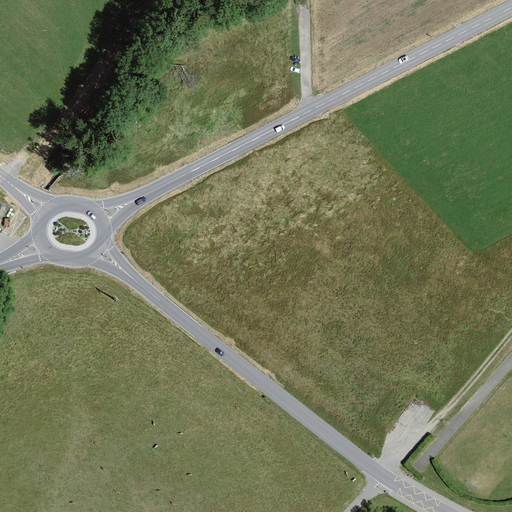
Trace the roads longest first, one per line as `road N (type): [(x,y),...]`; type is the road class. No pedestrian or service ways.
road 1 (secondary): [(97,218),(511,6)]
road 2 (tertiary): [(381,474),(96,248)]
